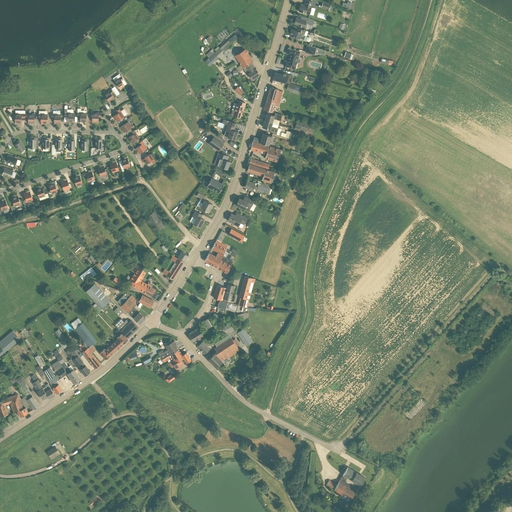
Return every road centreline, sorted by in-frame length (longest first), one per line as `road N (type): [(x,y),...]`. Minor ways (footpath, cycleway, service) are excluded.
road 1 (residential): [(193,259),(236,177),(286,0)]
road 2 (residential): [(0,439),(111,363),(152,321)]
road 3 (residential): [(303,434),(237,396),(179,334)]
road 4 (track): [(440,0),(412,88),(383,123)]
road 5 (residential): [(0,191),(127,148)]
road 6 (residential): [(112,131),(18,131),(0,155)]
